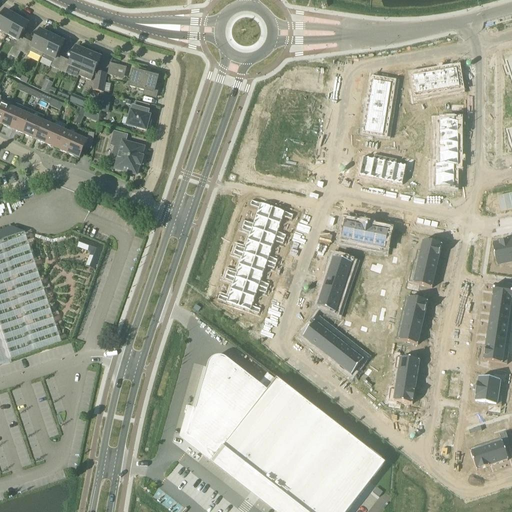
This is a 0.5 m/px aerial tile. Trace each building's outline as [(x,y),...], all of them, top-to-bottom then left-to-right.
[(0,32),(6,36),(17,17),(10,14),(10,15),(5,12),(0,20),(0,32)] [(20,53),(26,42),(20,39),(27,25),(22,22),(23,21),(17,17),(6,36),(17,42),(9,56),(17,60),(20,53)] [(41,59),(52,36),(45,33),(45,34),(40,32),(33,46),(26,42),(20,53),(27,57),(29,53),(41,59)] [(58,71),(63,60),(56,57),(63,43),(58,41),(59,39),(52,36),(41,59),(43,56),(54,61),(51,68),(58,71)] [(78,77),(88,52),(81,50),(81,51),(76,49),(70,63),(63,60),(58,71),(65,75),(68,67),(80,72),(78,77)] [(88,52),(78,77),(90,82),(100,59),(94,57),(95,55),(88,52)] [(505,61),(502,62),(505,71),(508,70),(510,77),(511,76),(511,52),(503,56),(505,61)] [(110,65),(107,76),(115,78),(118,67),(110,65)] [(145,76),(145,74),(145,73),(140,71),(139,74),(133,72),(130,82),(129,88),(145,92),(144,96),(155,99),(158,87),(155,87),(157,79),(145,76)] [(456,71),(445,72),(448,91),(459,89),(456,71)] [(445,72),(434,74),(437,93),(448,91),(445,72)] [(103,93),(106,76),(96,74),(93,91),(103,93)] [(434,74),(423,76),(426,95),(437,93),(434,74)] [(423,76),(412,78),(415,97),(426,95),(423,76)] [(38,93),(45,95),(49,82),(41,80),(38,93)] [(372,83),(370,93),(389,96),(391,86),(372,83)] [(19,85),(16,90),(24,94),(27,89),(19,85)] [(33,92),(30,97),(38,101),(40,96),(33,92)] [(370,93),(369,103),(388,106),(389,96),(370,93)] [(106,107),(107,96),(99,96),(98,107),(106,107)] [(0,125),(1,126),(10,105),(0,100),(0,99),(0,98),(0,125)] [(266,143),(261,172),(298,179),(300,162),(297,161),(298,152),(301,152),(302,146),(308,147),(314,104),(280,98),(272,144),(266,143)] [(50,100),(48,105),(57,109),(59,104),(50,100)] [(135,103),(133,109),(132,109),(131,113),(130,113),(126,127),(145,132),(146,129),(149,130),(151,121),(148,121),(149,118),(147,117),(148,113),(147,113),(148,107),(135,103)] [(369,103),(367,114),(386,117),(388,106),(369,103)] [(10,105),(1,126),(12,131),(20,113),(21,109),(10,105)] [(20,113),(12,131),(23,135),(31,118),(32,114),(21,109),(20,113)] [(72,125),(77,126),(79,118),(87,120),(89,113),(75,110),(72,125)] [(367,114),(365,124),(384,127),(386,117),(367,114)] [(34,140),(42,123),(31,118),(23,135),(34,140)] [(45,145),(53,128),(42,123),(34,140),(45,145)] [(365,124),(364,134),(383,137),(384,127),(365,124)] [(439,124),(439,134),(458,134),(458,124),(439,124)] [(56,150),(64,133),(53,128),(45,145),(56,150)] [(143,166),(144,160),(142,160),(143,158),(141,158),(143,149),(125,144),(127,136),(113,132),(109,147),(113,148),(110,160),(117,162),(115,170),(136,176),(138,167),(140,168),(141,166),(143,166)] [(67,155),(74,137),(64,133),(56,150),(67,155)] [(74,137),(67,155),(78,160),(83,149),(90,150),(93,135),(89,134),(85,142),(74,137)] [(439,134),(439,145),(458,145),(458,134),(439,134)] [(439,145),(439,156),(458,156),(458,145),(439,145)] [(439,156),(438,167),(458,167),(458,156),(439,156)] [(362,159),(359,177),(369,180),(373,161),(362,159)] [(373,161),(369,180),(380,182),(384,163),(373,161)] [(384,163),(380,182),(391,184),(395,165),(384,163)] [(395,165),(391,184),(402,186),(406,168),(395,165)] [(434,167),(434,178),(454,178),(454,168),(458,168),(458,167),(438,167),(434,167)] [(434,178),(434,190),(454,190),(454,178),(434,178)] [(251,202),(249,208),(258,211),(255,218),(268,223),(272,209),(251,202)] [(272,209),(268,223),(281,227),(283,220),(292,223),(293,217),(272,209)] [(245,222),(243,227),(264,234),(268,223),(255,218),(253,225),(245,222)] [(268,223),(264,234),(285,242),(287,237),(278,234),(281,227),(268,223)] [(344,225),(340,246),(362,251),(366,229),(344,225)] [(243,227),(241,233),(249,236),(247,243),(259,247),(264,234),(243,227)] [(366,229),(362,251),(384,255),(388,234),(366,229)] [(0,363),(9,361),(9,360),(60,343),(24,234),(15,230),(0,234),(0,363)] [(264,234),(259,247),(272,252),(274,244),(283,248),(285,242),(264,234)] [(102,248),(79,239),(76,249),(87,253),(89,256),(85,267),(94,271),(102,248)] [(506,241),(491,245),(496,267),(511,264),(506,241)] [(236,247),(234,252),(255,259),(259,247),(247,243),(244,250),(236,247)] [(422,243),(419,254),(438,259),(441,248),(422,243)] [(259,247),(255,259),(276,266),(278,261),(270,258),(272,252),(259,247)] [(234,252),(232,257),(240,261),(238,267),(251,271),(255,259),(234,252)] [(419,254),(417,265),(436,269),(438,259),(419,254)] [(255,259),(251,271),(264,276),(266,269),(275,272),(276,266),(255,259)] [(333,260),(329,270),(350,277),(353,267),(333,260)] [(417,265),(414,275),(433,280),(436,269),(417,265)] [(227,271),(226,276),(247,284),(251,271),(238,267),(235,274),(227,271)] [(329,270),(326,280),(347,287),(350,277),(329,270)] [(251,271),(247,284),(268,291),(270,286),(261,283),(264,276),(251,271)] [(414,275),(411,286),(431,291),(433,280),(414,275)] [(226,276),(223,282),(232,285),(230,292),(242,296),(247,284),(226,276)] [(326,280),(323,289),(344,296),(347,287),(326,280)] [(492,298),(511,300),(511,282),(506,282),(505,288),(494,287),(493,286),(492,298)] [(247,284),(242,296),(255,300),(257,293),(266,296),(268,291),(247,284)] [(323,289),(319,299),(340,306),(344,296),(323,289)] [(219,296),(217,301),(238,309),(242,296),(230,292),(227,299),(219,296)] [(242,296),(238,309),(259,317),(261,311),(253,308),(255,300),(242,296)] [(492,298),(491,308),(511,311),(511,300),(492,298)] [(319,299),(316,309),(337,316),(340,306),(319,299)] [(408,299),(405,310),(424,315),(427,304),(408,299)] [(511,311),(491,308),(489,319),(511,322),(511,319),(511,311)] [(405,310),(402,321),(422,326),(424,315),(405,310)] [(489,319),(487,330),(510,333),(511,322),(489,319)] [(315,320),(301,338),(310,344),(324,327),(315,320)] [(402,321),(400,331),(419,336),(422,326),(402,321)] [(324,327),(310,344),(318,351),(332,333),(324,327)] [(487,330),(486,340),(508,344),(510,333),(487,330)] [(400,331),(397,343),(417,347),(419,336),(400,331)] [(332,333),(318,351),(326,357),(340,340),(332,333)] [(340,340),(326,357),(334,363),(348,346),(340,340)] [(486,340),(484,351),(507,354),(508,344),(486,340)] [(348,346),(334,363),(341,370),(355,352),(348,346)] [(484,351),(483,362),(506,366),(508,355),(508,354),(507,354),(484,351)] [(355,352),(341,370),(351,377),(364,359),(355,352)] [(195,411),(188,438),(215,459),(220,453),(261,484),(296,511),(348,511),(385,465),(276,380),(275,382),(274,383),(283,391),(279,397),(269,389),(266,393),(258,386),(225,360),(222,359),(220,359),(217,359),(214,360),(211,361),(209,363),(208,366),(195,411)] [(396,359),(394,370),(398,371),(398,370),(417,373),(419,362),(396,359)] [(398,371),(396,381),(415,384),(417,373),(398,370),(398,371)] [(476,385),(475,391),(500,395),(500,394),(502,383),(504,383),(505,377),(493,375),(492,381),(478,379),(477,385),(476,385)] [(395,391),(394,392),(414,395),(415,384),(396,381),(395,391)] [(390,390),(387,408),(400,410),(401,404),(412,406),(414,395),(394,392),(395,391),(390,390)] [(475,391),(474,398),(475,398),(474,404),(488,406),(487,412),(499,414),(502,395),(500,394),(500,395),(475,391)] [(500,440),(490,444),(497,465),(507,462),(503,448),(509,446),(505,434),(499,436),(500,440)] [(490,444),(479,447),(486,468),(497,465),(490,444)] [(479,447),(469,450),(476,472),(486,468),(479,447)]
